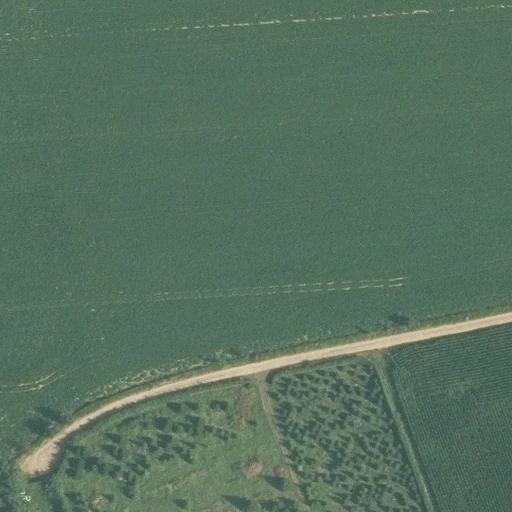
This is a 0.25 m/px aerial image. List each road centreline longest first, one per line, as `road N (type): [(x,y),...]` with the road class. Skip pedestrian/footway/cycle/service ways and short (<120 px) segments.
road 1 (track): [(0,482),(121,403),(373,345)]
road 2 (track): [(373,345),(511,317)]
